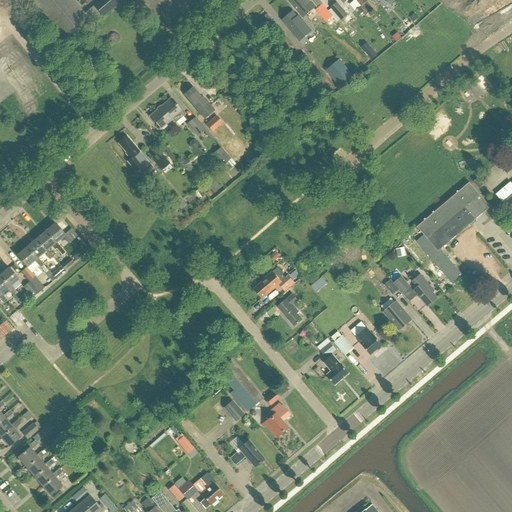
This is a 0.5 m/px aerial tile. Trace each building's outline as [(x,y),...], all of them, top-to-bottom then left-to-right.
[(103,17),(117,5),(112,0),(99,0),(93,5),(94,6),(84,13),(73,0),(31,0),(64,39),(87,20),(89,23),(100,13),(103,17)] [(314,18),(307,10),(314,5),(309,0),(290,0),(289,1),(308,23),(314,18)] [(353,0),(351,0),(347,3),(353,11),(359,6),(353,0)] [(476,0),(462,0),(473,20),(485,14),(476,0)] [(491,0),(476,0),(485,14),(495,8),(491,0)] [(338,2),(331,8),(342,20),(349,15),(338,2)] [(316,10),(326,22),(333,16),(322,4),(316,10)] [(360,7),(355,11),(359,16),(364,11),(360,7)] [(293,12),(282,21),(288,27),(290,30),(297,39),(300,41),(305,37),(311,31),(299,16),(297,17),(293,12)] [(407,25),(411,30),(415,26),(411,22),(407,25)] [(396,33),(391,37),(395,42),(400,38),(396,33)] [(361,48),(372,60),(378,55),(366,43),(361,48)] [(339,61),(327,71),(340,87),(352,76),(339,61)] [(502,79),(498,83),(505,92),(510,88),(502,79)] [(187,98),(207,121),(217,113),(204,97),(202,99),(195,90),(187,98)] [(185,115),(182,111),(171,98),(160,107),(161,108),(158,110),(157,109),(149,117),(160,129),(172,119),(176,123),(185,115)] [(215,115),(205,124),(211,132),(222,123),(215,115)] [(204,129),(195,117),(186,124),(196,136),(204,129)] [(128,161),(135,170),(141,165),(146,161),(139,152),(126,136),(118,143),(126,153),(126,155),(130,159),(128,161)] [(221,147),(213,154),(222,165),(230,158),(221,147)] [(160,171),(168,164),(158,152),(150,158),(160,171)] [(185,160),(180,164),(187,172),(192,168),(185,160)] [(94,176),(104,188),(113,180),(101,166),(92,174),(94,176)] [(104,188),(94,176),(84,184),(96,198),(106,190),(104,188)] [(472,181),(478,187),(481,184),(476,178),(472,181)] [(503,203),(504,204),(511,213),(511,183),(511,184),(510,182),(496,194),(503,203)] [(469,183),(446,202),(467,227),(470,224),(472,226),(476,222),(475,220),(490,207),(469,183)] [(118,223),(132,211),(124,202),(110,214),(118,223)] [(424,235),(416,242),(452,284),(462,275),(440,249),(467,227),(446,202),(417,227),(424,235)] [(140,220),(132,211),(118,223),(126,232),(140,220)] [(126,232),(134,242),(148,229),(140,220),(126,232)] [(55,223),(45,231),(55,243),(56,242),(62,237),(68,244),(72,241),(66,234),(64,235),(55,223)] [(148,229),(134,242),(141,251),(156,239),(148,229)] [(45,231),(36,239),(46,251),(47,250),(53,245),(59,252),(62,249),(56,242),(55,243),(45,231)] [(36,259),(37,258),(43,253),(49,260),(53,257),(47,250),(46,251),(36,239),(26,247),(36,259)] [(34,261),(40,268),(43,265),(37,258),(36,259),(26,247),(16,255),(26,267),(34,261)] [(80,248),(69,257),(73,262),(84,254),(80,248)] [(275,252),(270,257),(274,262),(280,256),(275,252)] [(69,259),(60,266),(61,267),(64,270),(72,263),(69,259)] [(43,265),(40,268),(45,274),(49,271),(43,265)] [(8,267),(0,274),(0,277),(14,295),(17,293),(11,286),(18,280),(8,267)] [(26,267),(21,271),(39,293),(39,292),(44,288),(26,267)] [(61,267),(52,275),(56,279),(65,271),(64,270),(61,267)] [(337,279),(347,281),(349,273),(338,271),(337,279)] [(435,291),(425,280),(420,273),(412,280),(417,286),(413,289),(427,306),(437,298),(433,292),(435,291)] [(262,281),(254,289),(262,298),(274,288),(270,283),(274,279),(270,274),(262,281)] [(284,290),(294,282),(288,275),(278,283),(284,290)] [(0,299),(3,304),(7,301),(1,294),(7,289),(13,296),(14,295),(0,277),(0,299)] [(321,277),(310,287),(316,293),(327,284),(321,277)] [(395,283),(403,293),(411,287),(402,277),(395,283)] [(385,285),(392,294),(398,289),(391,280),(385,285)] [(38,293),(28,282),(22,288),(28,295),(26,297),(29,300),(38,293)] [(278,307),(294,326),(302,319),(297,313),(299,312),(293,305),(298,301),(292,294),(287,298),(288,298),(278,307)] [(397,302),(383,313),(399,331),(412,320),(397,302)] [(18,309),(13,313),(20,322),(25,318),(18,309)] [(20,322),(13,313),(9,317),(17,325),(20,322)] [(5,320),(2,323),(9,331),(13,328),(5,320)] [(177,330),(189,344),(199,335),(187,321),(177,330)] [(2,323),(0,324),(0,329),(4,335),(9,331),(2,323)] [(362,345),(370,354),(382,344),(374,335),(367,327),(356,336),(363,344),(362,345)] [(353,348),(342,335),(334,341),(345,355),(353,348)] [(320,351),(326,358),(336,350),(329,343),(320,351)] [(326,375),(335,385),(349,373),(340,363),(340,364),(332,355),(324,362),(331,371),(326,375)] [(217,372),(233,391),(230,393),(246,412),(263,398),(231,361),(217,372)] [(270,405),(279,398),(274,391),(265,399),(270,405)] [(245,414),(232,400),(223,408),(235,422),(245,414)] [(267,413),(271,418),(262,425),(264,427),(266,426),(275,437),(277,435),(287,427),(282,422),(290,415),(279,403),(271,409),(272,410),(267,413)] [(0,420),(0,436),(11,427),(10,425),(5,420),(12,414),(9,410),(2,416),(3,417),(0,420)] [(187,432),(192,427),(185,419),(180,423),(187,432)] [(0,436),(0,437),(8,447),(20,437),(13,429),(20,423),(17,420),(10,425),(11,427),(0,436)] [(27,438),(38,429),(33,422),(21,432),(27,438)] [(43,429),(47,433),(55,427),(51,422),(43,429)] [(186,454),(192,448),(180,435),(174,441),(186,454)] [(231,458),(237,465),(246,458),(254,467),(263,459),(252,446),(248,440),(238,449),(239,451),(231,458)] [(17,457),(25,467),(44,451),(43,450),(36,456),(31,450),(38,444),(35,441),(28,447),(28,448),(17,457)] [(25,467),(33,477),(52,461),(51,459),(44,465),(39,459),(46,454),(44,451),(25,467)] [(33,477),(41,486),(60,470),(59,469),(52,475),(47,469),(54,463),(52,461),(33,477)] [(41,486),(49,496),(61,486),(55,478),(62,472),(60,470),(41,486)] [(200,502),(205,508),(210,505),(222,494),(214,484),(216,482),(208,472),(200,478),(208,488),(201,494),(205,498),(200,502)] [(174,485),(178,489),(177,490),(186,500),(196,491),(187,480),(182,485),(179,481),(174,485)] [(83,487),(72,496),(78,503),(89,493),(83,487)] [(154,505),(160,511),(174,511),(157,492),(148,500),(153,506),(154,505)] [(103,511),(89,495),(69,511),(103,511)] [(100,501),(108,510),(113,506),(105,497),(100,501)] [(138,511),(140,511),(132,501),(122,509),(124,511),(138,511)]
